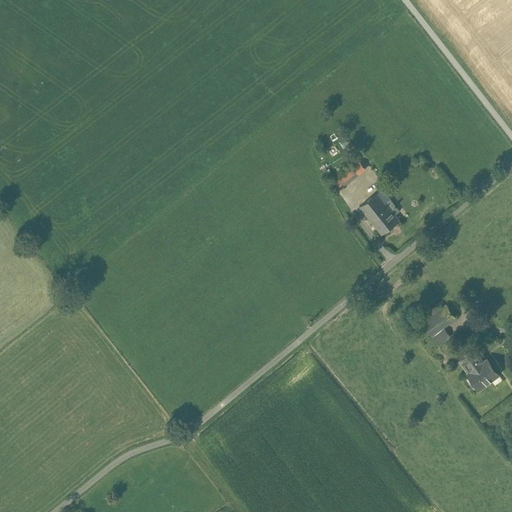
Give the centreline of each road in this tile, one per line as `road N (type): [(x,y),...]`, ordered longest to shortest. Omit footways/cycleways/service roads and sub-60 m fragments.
road 1 (unclassified): [(511,167),(182,435),(123,456),(56,511)]
road 2 (unclassified): [(405,0),(511,136)]
